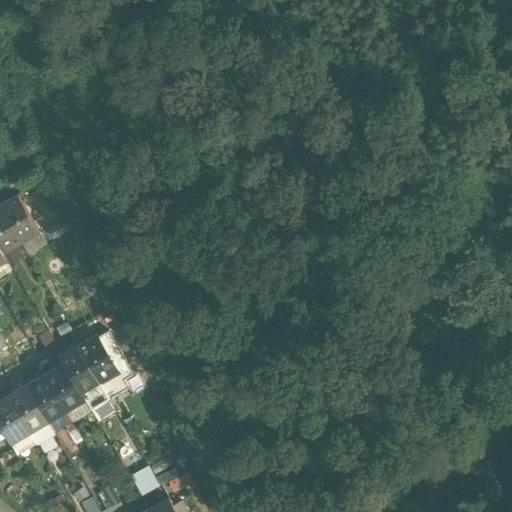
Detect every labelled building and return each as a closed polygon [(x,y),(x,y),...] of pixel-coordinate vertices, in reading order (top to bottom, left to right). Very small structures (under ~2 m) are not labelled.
[(0,263),(4,261),(0,254),(40,230),(20,196),(0,208),(0,263)] [(63,366),(0,402),(0,427),(9,442),(29,431),(85,398),(91,409),(130,386),(125,378),(134,373),(109,331),(59,359),(63,366)] [(36,443),(29,431),(9,442),(17,455),(36,443)] [(133,473),(142,493),(160,484),(150,465),(133,473)] [(173,511),(167,501),(146,511),(173,511)]
